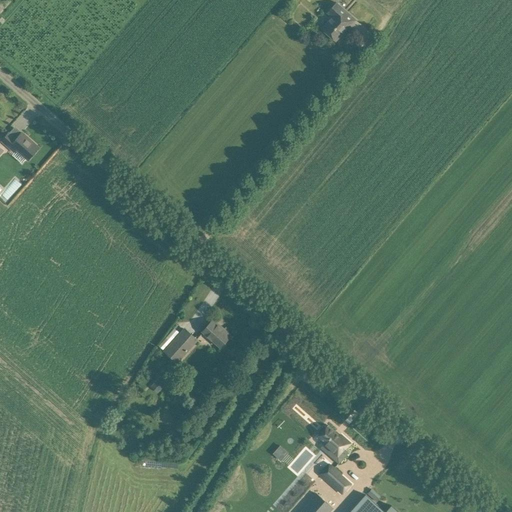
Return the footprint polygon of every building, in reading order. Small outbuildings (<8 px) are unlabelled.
[(326,22),(327,23),(322,29),(335,41),(346,29),(347,30),(356,20),(336,2),(327,12),(326,13),(330,17),(326,22)] [(28,159),(37,149),(39,147),(32,141),(30,142),(21,134),(16,139),(9,132),(2,141),(14,152),(17,149),(28,159)] [(220,346),(224,342),(230,335),(223,328),(221,330),(211,322),(203,331),(220,346)] [(178,363),(199,339),(184,327),(179,333),(164,351),(178,363)] [(150,386),(157,392),(167,380),(160,375),(150,386)] [(341,434),(340,435),(328,425),(325,428),(323,427),(318,433),(319,434),(320,434),(316,437),(324,444),(321,447),(327,453),(331,450),(341,460),(342,460),(349,452),(345,449),(350,443),(341,434)] [(172,428),(168,433),(180,443),(184,437),(172,428)] [(279,444),(272,453),(280,460),(288,451),(279,444)] [(341,475),(341,474),(334,468),(331,471),(329,474),(324,469),(320,474),(342,493),(345,490),(345,491),(351,484),(341,475)] [(300,511),(299,511),(328,511),(332,507),(316,493),(310,500),(310,501),(301,511),(300,511)] [(398,511),(392,505),(385,511),(366,494),(350,511),(398,511)]
